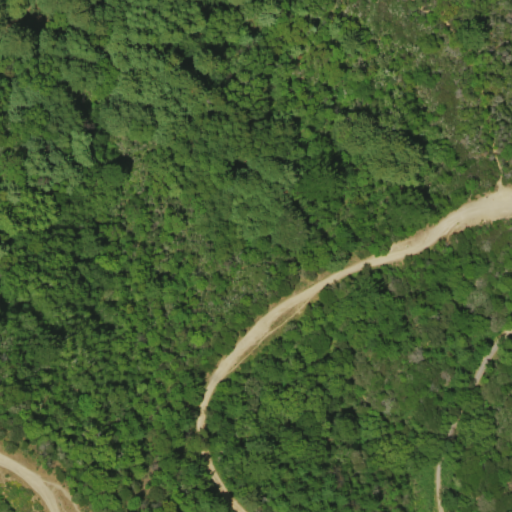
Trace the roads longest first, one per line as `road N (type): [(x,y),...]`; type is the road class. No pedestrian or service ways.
road 1 (track): [(511,205),(461,216),(329,279),(245,339),(214,381),(202,430),(217,479),(239,511)]
road 2 (track): [(511,340),(490,364),(451,440),(439,481),(443,511)]
